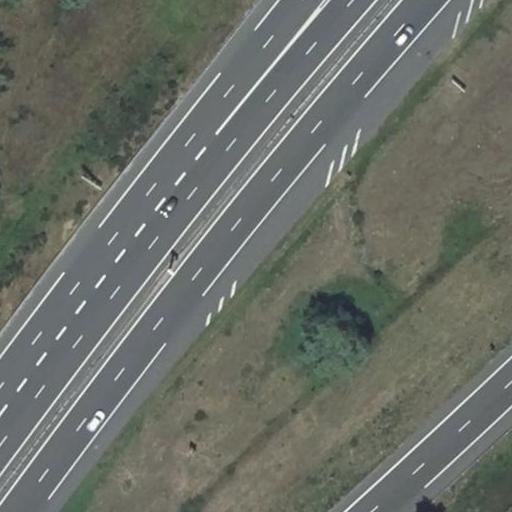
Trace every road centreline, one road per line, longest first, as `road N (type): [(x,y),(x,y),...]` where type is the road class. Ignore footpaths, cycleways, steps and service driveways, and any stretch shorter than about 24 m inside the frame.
road 1 (motorway): [(17,511),(224,239),(427,0)]
road 2 (motorway): [(352,0),(0,432)]
road 3 (motorway): [(309,0),(0,430)]
road 4 (motorway): [(371,511),(511,382)]
